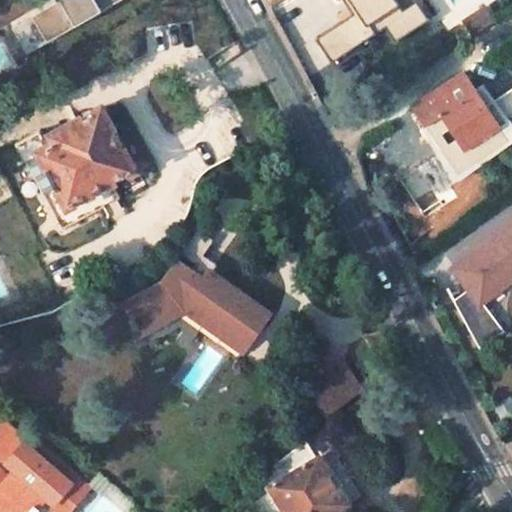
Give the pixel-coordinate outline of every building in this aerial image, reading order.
[(35,0),(42,11),(0,34),(0,43),(9,59),(111,0),(35,0)] [(396,41),(429,20),(415,0),(339,0),(340,1),(341,0),(347,0),(357,16),(319,40),(333,62),(387,28),(396,41)] [(468,35),(489,22),(478,5),(457,18),(468,35)] [(430,120),(452,153),(495,126),(481,104),(460,71),(412,103),(425,124),(430,120)] [(511,127),(492,97),(481,104),(495,126),(452,153),(459,163),(511,129),(511,127)] [(41,129),(15,141),(25,161),(40,154),(67,205),(136,170),(102,105),(44,135),(41,129)] [(511,222),(454,266),(478,300),(511,273),(511,222)] [(270,313),(210,271),(214,264),(202,254),(210,238),(200,231),(184,255),(196,265),(191,272),(179,262),(163,282),(126,303),(142,332),(187,307),(244,350),(270,313)] [(500,331),(478,300),(454,266),(441,289),(475,350),(500,331)] [(367,393),(345,360),(304,387),(326,420),(367,393)] [(0,496),(18,511),(31,511),(44,498),(51,504),(60,511),(65,511),(89,484),(36,440),(32,445),(0,417),(0,457),(5,461),(0,465),(0,496)] [(263,474),(287,511),(332,511),(350,501),(320,455),(317,457),(307,440),(263,474)] [(18,511),(0,496),(0,506),(6,511),(18,511)]
